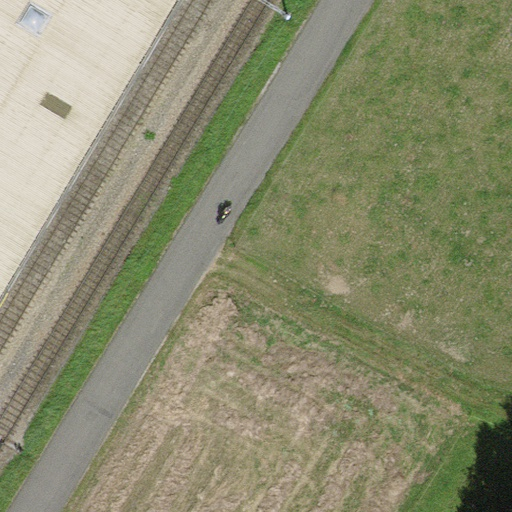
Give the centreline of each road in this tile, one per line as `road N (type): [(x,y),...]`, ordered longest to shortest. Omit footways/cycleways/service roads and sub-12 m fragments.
road 1 (residential): [(344,0),(36,511)]
road 2 (track): [(511,412),(203,245)]
